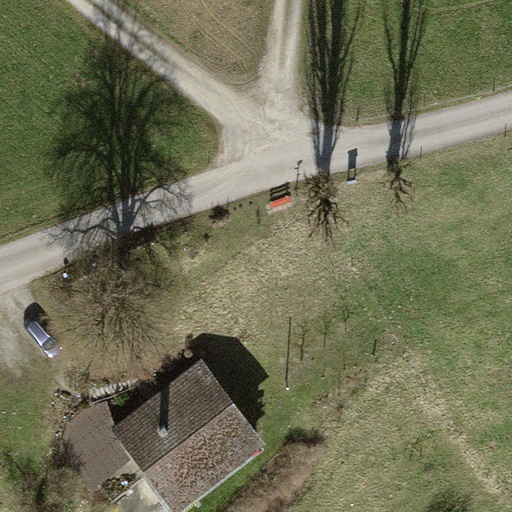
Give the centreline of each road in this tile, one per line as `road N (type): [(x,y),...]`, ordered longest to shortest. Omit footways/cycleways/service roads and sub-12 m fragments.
road 1 (track): [(88,0),(246,123),(276,170),(293,0)]
road 2 (unclassified): [(276,170),(0,271)]
road 3 (unclassified): [(276,170),(511,106)]
